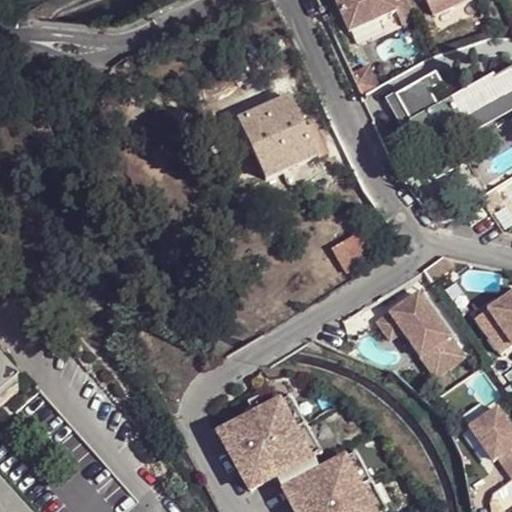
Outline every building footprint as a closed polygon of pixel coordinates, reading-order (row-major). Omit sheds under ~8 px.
[(336,0),(333,1),(349,36),(395,16),(397,15),(390,0),(336,0)] [(404,0),(390,0),(397,15),(395,16),(402,30),(416,24),(404,0)] [(468,0),(435,0),(425,5),(432,20),(470,3),(468,0)] [(255,55),(244,60),(246,65),(252,64),(258,62),(255,55)] [(511,70),(511,68),(451,102),(465,127),(468,132),(511,107),(511,70)] [(434,73),(395,96),(410,122),(420,142),(415,146),(432,178),(467,159),(454,133),(465,127),(451,102),(440,109),(429,90),(440,83),(434,73)] [(451,102),(440,83),(429,90),(440,109),(451,102)] [(404,125),(410,122),(395,96),(386,101),(401,128),(404,125)] [(289,98),(237,123),(263,180),(316,158),(303,129),(289,98)] [(420,142),(410,122),(404,125),(415,146),(420,142)] [(311,126),(303,129),(316,158),(324,154),(311,126)] [(482,204),(488,214),(503,205),(495,195),(482,204)] [(480,209),(465,221),(471,231),(487,219),(480,209)] [(398,243),(383,223),(332,248),(345,273),(398,243)] [(451,346),(416,297),(374,325),(386,343),(399,334),(422,366),(451,346)] [(511,298),(486,316),(511,352),(511,351),(511,298)] [(486,316),(475,323),(500,360),(511,352),(486,316)] [(451,346),(422,366),(433,380),(461,360),(451,346)] [(0,400),(16,387),(0,369),(0,400)] [(309,461),(315,458),(321,454),(291,398),(278,405),(309,461)] [(221,436),(251,492),(288,472),(292,480),(319,466),(315,458),(309,461),(278,405),(221,436)] [(511,433),(495,410),(467,429),(491,463),(496,460),(511,481),(511,480),(511,433)] [(356,454),(344,461),(371,511),(386,511),(387,511),(356,454)] [(371,511),(344,461),(286,492),(297,511),(371,511)] [(20,511),(0,489),(0,511),(20,511)]
